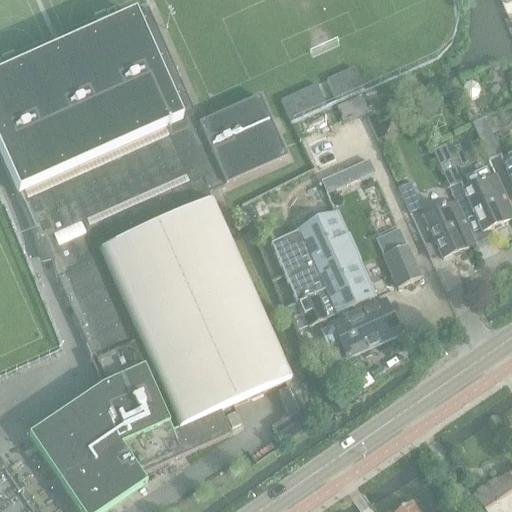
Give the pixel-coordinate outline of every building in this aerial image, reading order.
[(148,11),(0,76),(0,157),(17,196),(17,197),(25,215),(28,223),(31,231),(36,246),(39,245),(42,261),(50,259),(56,281),(57,280),(92,359),(89,361),(91,367),(95,365),(105,388),(102,389),(96,393),(28,439),(77,511),(102,511),(144,484),(140,478),(185,458),(231,438),(220,414),(232,409),(280,387),(291,382),(226,238),(208,195),(219,190),(287,161),(259,99),(199,126),(148,11)] [(498,67),(494,75),(504,79),(507,71),(498,67)] [(354,70),(327,82),(337,104),(363,92),(354,70)] [(464,87),(462,93),(465,100),(472,102),(478,99),(480,92),(477,86),(471,84),(464,87)] [(317,86),(281,103),(291,125),(327,108),(317,86)] [(362,98),(336,108),(343,127),(368,116),(366,110),(362,98)] [(377,124),(372,115),(364,119),(375,142),(383,138),(389,125),(387,120),(377,124)] [(487,161),(499,155),(483,118),(470,124),(487,161)] [(328,145),(310,153),(321,178),(339,169),(328,145)] [(447,187),(459,182),(443,145),(430,151),(447,187)] [(511,186),(511,159),(502,165),(511,186)] [(463,178),(468,189),(462,191),(482,234),(511,220),(511,215),(494,177),(489,179),(484,168),(463,178)] [(326,182),(321,185),(327,197),(332,195),(358,184),(353,171),(326,182)] [(408,215),(420,210),(408,183),(396,189),(408,215)] [(423,219),(442,261),(474,246),(455,204),(423,219)] [(299,234),(271,246),(285,279),(297,305),(325,293),(335,316),(371,300),(335,218),(299,234)] [(405,247),(383,257),(383,259),(398,291),(420,281),(406,249),(405,247)] [(325,293),(297,305),(307,329),(308,330),(327,322),(326,320),(335,316),(325,293)] [(331,327),(319,332),(326,347),(323,349),(331,366),(346,359),(347,362),(399,339),(384,304),(375,308),(371,300),(335,316),(339,324),(331,327)] [(297,305),(287,310),(297,333),(307,329),(297,305)] [(334,381),(324,388),(339,409),(374,385),(366,373),(341,391),(334,381)] [(287,419),(271,430),(274,434),(282,446),(307,430),(306,429),(297,415),(287,390),(286,391),(282,392),(277,394),(287,419)] [(235,415),(226,419),(231,431),(240,427),(235,415)] [(499,483),(476,498),(485,511),(511,511),(511,482),(503,489),(499,483)]
